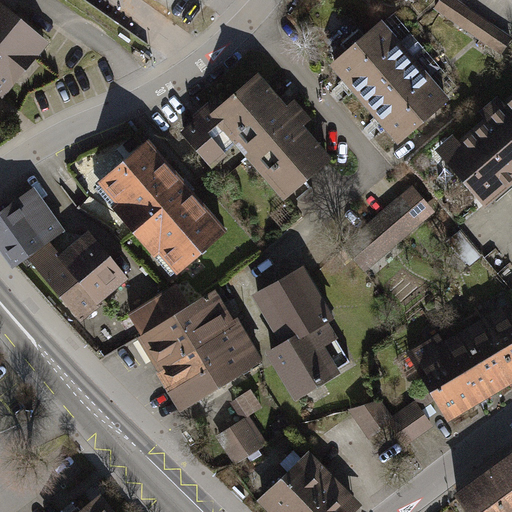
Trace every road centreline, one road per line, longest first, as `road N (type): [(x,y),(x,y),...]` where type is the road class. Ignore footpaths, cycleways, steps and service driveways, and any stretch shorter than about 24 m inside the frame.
road 1 (residential): [(268,0),(251,24),(151,91),(0,172)]
road 2 (secondary): [(193,511),(0,302)]
road 3 (unknown): [(34,148),(62,205),(99,229),(142,289)]
road 4 (residential): [(511,420),(395,511)]
